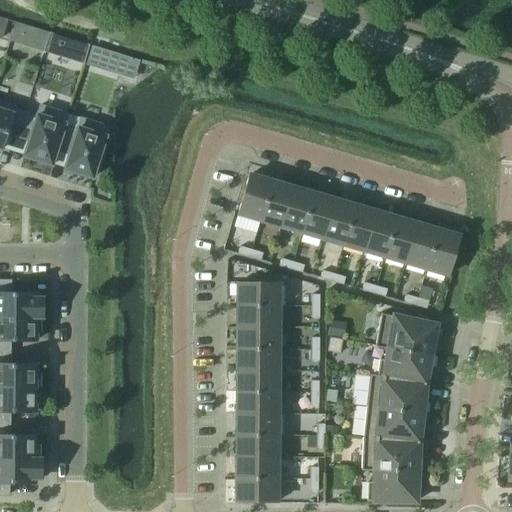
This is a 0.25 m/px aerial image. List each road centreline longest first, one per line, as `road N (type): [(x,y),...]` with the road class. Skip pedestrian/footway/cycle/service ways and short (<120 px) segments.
road 1 (residential): [(453,196),(227,132),(208,140),(176,252),(184,511)]
road 2 (tertiary): [(511,103),(458,70),(229,0)]
road 3 (residential): [(511,213),(480,394),(470,511)]
road 4 (residential): [(74,511),(78,251)]
